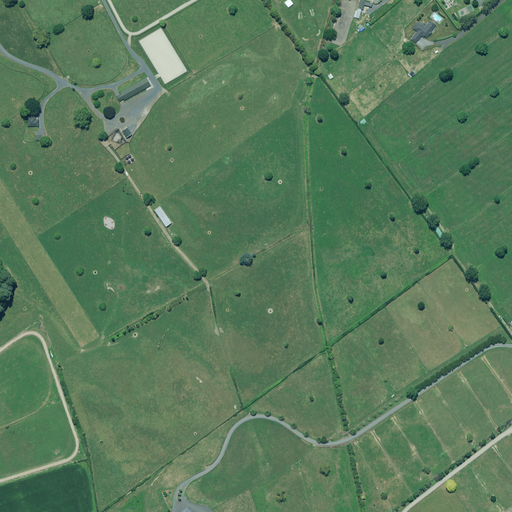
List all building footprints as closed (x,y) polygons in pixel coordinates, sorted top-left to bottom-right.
[(367,7),(364,6),(365,0),(360,0),(359,9),(363,10),(362,12),(365,13),(367,7)] [(429,35),(430,35),(432,32),(436,25),(430,21),(426,27),(423,25),(424,24),(421,22),(420,23),(417,22),(415,25),(416,25),(413,29),(418,32),(412,39),(417,43),(423,35),(427,38),(429,35)] [(152,86),(147,78),(121,92),(122,94),(118,96),(121,101),(125,99),(125,100),(152,86)] [(39,127),(39,117),(29,117),(28,126),(39,127)] [(133,134),(128,128),(123,132),(127,138),(133,134)] [(172,223),(161,207),(155,210),(167,227),(172,223)]
